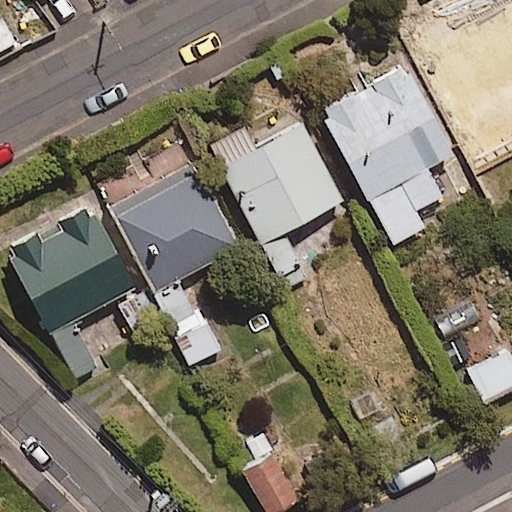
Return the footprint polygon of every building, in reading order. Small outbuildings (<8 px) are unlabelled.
[(511,199),(511,0),(505,0),(423,44),(506,202),(511,199)] [(0,16),(0,43),(11,37),(0,16)] [(448,143),(399,51),(313,97),(389,238),(420,221),(410,203),(437,189),(420,158),(448,143)] [(204,138),(282,284),(315,267),(288,217),(338,190),(287,94),(204,138)] [(233,236),(192,158),(108,202),(149,280),(233,236)] [(133,284),(89,195),(3,237),(72,375),(93,364),(70,316),(133,284)] [(167,325),(186,362),(218,346),(182,272),(149,287),(167,325)] [(167,325),(149,287),(116,303),(134,341),(167,325)] [(511,379),(511,343),(464,362),(476,393),(511,379)] [(294,495),(260,427),(242,436),(251,455),(240,460),(265,510),(294,495)]
